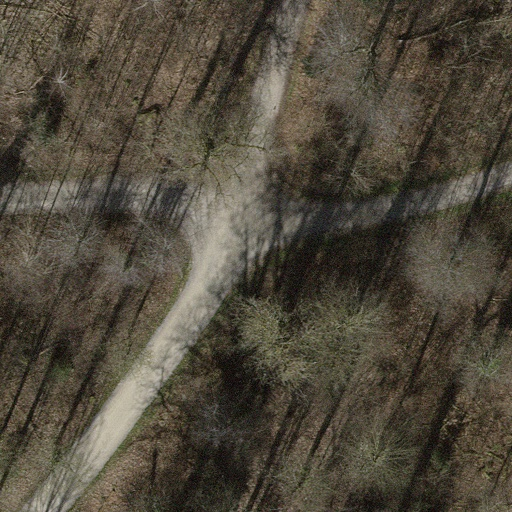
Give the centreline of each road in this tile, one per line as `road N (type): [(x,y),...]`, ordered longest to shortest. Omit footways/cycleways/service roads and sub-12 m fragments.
road 1 (track): [(40,511),(202,295),(301,0)]
road 2 (track): [(511,173),(348,223),(0,197)]
